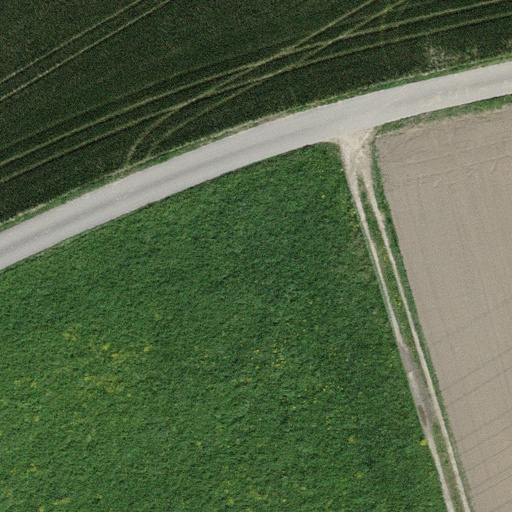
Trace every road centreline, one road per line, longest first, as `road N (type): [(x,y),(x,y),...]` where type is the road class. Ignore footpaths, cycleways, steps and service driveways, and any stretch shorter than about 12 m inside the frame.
road 1 (unclassified): [(0,251),(233,151),(511,77)]
road 2 (track): [(460,511),(341,117)]
